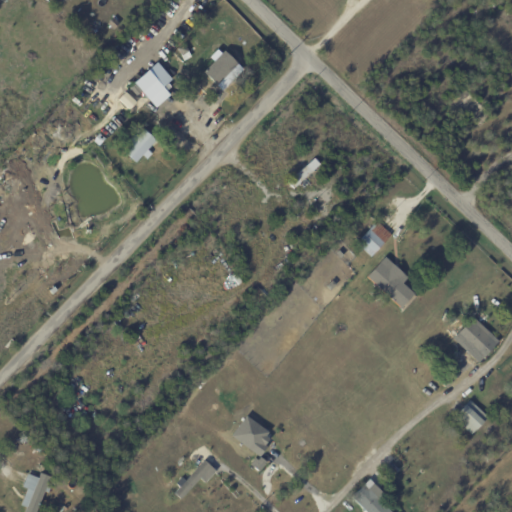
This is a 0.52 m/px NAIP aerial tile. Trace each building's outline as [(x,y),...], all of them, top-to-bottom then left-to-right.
[(190,24),(203,9),(206,12),(193,27),(190,24)] [(114,19),(120,25),(114,31),(108,25),(114,19)] [(511,33),(511,25),(509,19),(490,26),(496,40),(511,33)] [(174,49),(170,46),(186,28),(190,32),(174,49)] [(182,56),(177,49),(185,44),(189,51),(182,56)] [(229,84),(224,89),(209,76),(208,77),(199,69),(212,55),(219,62),(229,51),(241,62),(233,71),(238,75),(229,84)] [(100,69),(105,74),(101,78),(96,73),(100,69)] [(159,85),(142,101),(137,94),(141,90),(139,88),(134,93),(128,87),(146,70),(159,85)] [(132,106),(138,111),(134,115),(133,114),(130,118),(127,114),(130,111),(128,110),(132,106)] [(124,151),(131,144),(128,141),(136,133),(151,147),(137,163),(124,151)] [(313,172),(294,189),(288,183),(315,158),(321,164),(313,172)] [(22,168),(28,174),(23,177),(18,171),(22,168)] [(384,227),(392,235),(371,257),(357,244),(378,221),(384,227)] [(51,238),(57,243),(53,247),(47,242),(51,238)] [(411,278),(388,257),(370,278),(405,308),(418,294),(406,283),(411,278)] [(50,291),(55,286),(58,290),(54,295),(50,291)] [(493,336),(494,337),(474,358),(466,350),(469,347),(456,335),(474,317),(493,336)] [(475,390),(484,382),(502,404),(493,411),(475,390)] [(469,397),(474,392),(477,396),(471,401),(469,397)] [(455,417),(467,404),(467,405),(471,401),(489,418),(472,435),(454,418),(455,417)] [(260,456),(276,436),(251,416),(235,436),(260,456)] [(19,440),(24,435),(28,439),(23,444),(19,440)] [(444,438),(448,442),(444,446),(440,443),(444,438)] [(304,440),(311,447),(306,453),(299,446),(304,440)] [(177,492),(185,499),(203,479),(208,484),(220,472),(207,460),(177,492)] [(48,493),(45,492),(37,511),(25,511),(27,508),(21,505),(27,490),(23,488),(28,474),(39,478),(41,473),(51,477),(47,488),(50,489),(48,493)] [(271,480),(277,486),(271,493),(264,487),(271,480)] [(361,494),(365,499),(369,495),(376,503),(372,507),(376,511),(364,511),(354,500),(361,494)]
